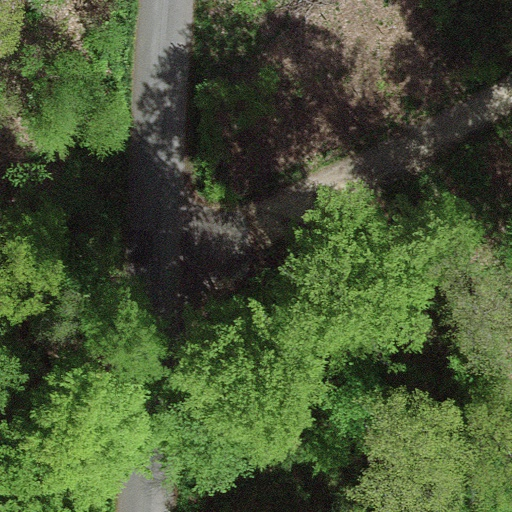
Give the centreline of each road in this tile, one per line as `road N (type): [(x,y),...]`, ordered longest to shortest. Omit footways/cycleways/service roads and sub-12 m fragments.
road 1 (residential): [(172,0),(150,511)]
road 2 (track): [(159,283),(511,93)]
